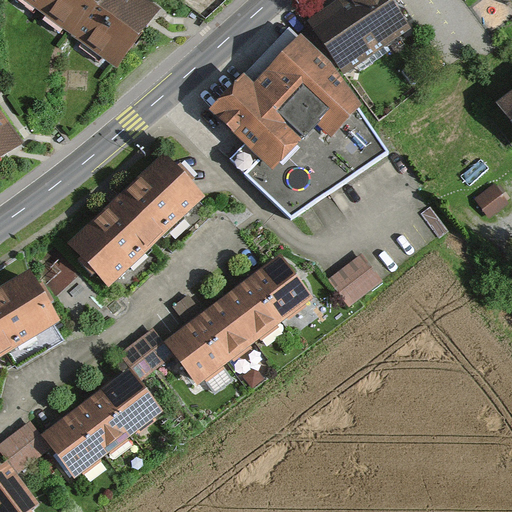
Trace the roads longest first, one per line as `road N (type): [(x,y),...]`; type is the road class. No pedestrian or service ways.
road 1 (tertiary): [(0,225),(160,101),(271,0)]
road 2 (residential): [(229,234),(0,422)]
